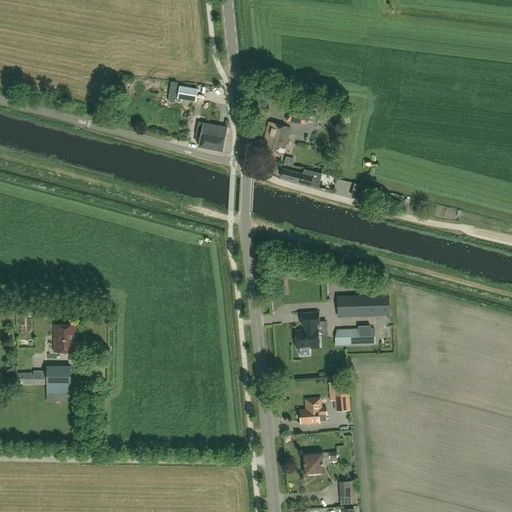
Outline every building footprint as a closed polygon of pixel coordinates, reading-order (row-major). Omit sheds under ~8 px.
[(198,89),(179,86),(177,98),(196,101),(198,89)] [(287,120),(304,123),(315,125),(316,116),(306,114),(306,113),(306,112),(289,109),(287,120)] [(269,122),(262,150),(282,156),(290,128),(269,122)] [(200,138),(199,147),(222,151),(226,127),(197,123),(195,137),(200,138)] [(323,174),(316,173),(305,170),(304,174),(284,169),(282,177),(310,184),(310,185),(319,187),(323,174)] [(380,190),(363,186),(360,197),(377,201),(380,190)] [(388,295),(338,296),(338,317),(388,316),(388,295)] [(297,348),(319,347),(318,330),(317,330),(317,324),(319,324),(318,313),(301,314),(302,325),(305,325),(305,331),(296,331),(297,348)] [(54,352),(76,353),(76,326),(55,325),(54,352)] [(375,329),(371,329),(340,330),(340,345),(371,344),(375,344),(375,329)] [(71,401),(71,390),(71,367),(47,367),(47,373),(17,373),(17,385),(47,385),(47,393),(46,401),(71,401)] [(351,410),(348,381),(333,382),(335,411),(351,410)] [(305,400),(306,410),(300,411),(301,423),(308,422),(308,423),(319,423),(319,422),(325,422),(326,420),(326,415),(327,415),(326,408),(320,409),(320,399),(305,400)] [(305,473),(324,472),(323,458),(337,457),(337,451),(322,453),(322,452),(303,454),(305,473)] [(356,504),(355,495),(354,481),(339,482),(341,496),(341,505),(356,504)]
